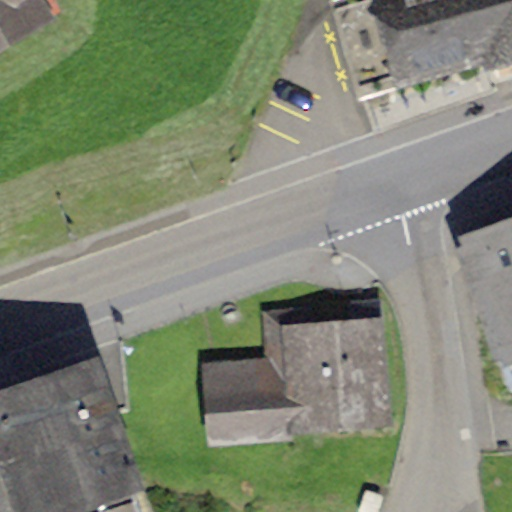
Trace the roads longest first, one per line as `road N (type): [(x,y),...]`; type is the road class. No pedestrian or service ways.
road 1 (primary): [(0,333),(392,193)]
road 2 (tertiary): [(422,494),(434,419),(392,193)]
road 3 (primary): [(392,193),(511,151)]
